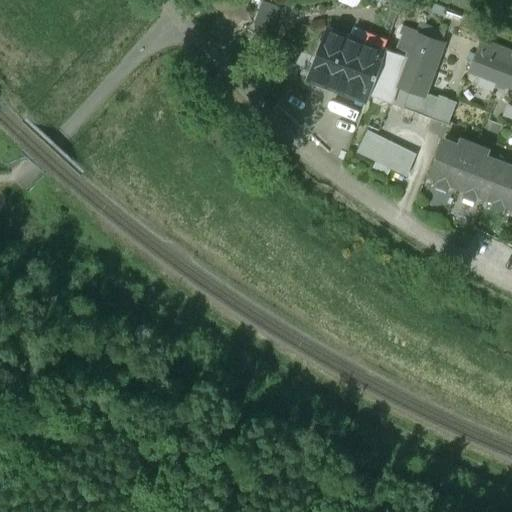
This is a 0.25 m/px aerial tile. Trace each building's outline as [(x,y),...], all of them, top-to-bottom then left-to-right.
[(259,0),(250,25),(266,32),(277,4),(264,0),(259,0)] [(441,45),(411,34),(412,32),(404,29),(401,36),(404,36),(399,49),(407,52),(404,59),(383,51),(367,94),(369,95),(390,104),(397,84),(423,94),(441,45)] [(375,49),(326,31),(308,80),(367,101),(369,95),(367,94),(383,51),(375,49)] [(511,53),(484,43),(480,54),(476,52),(469,71),(511,86),(511,53)] [(423,94),(397,84),(390,104),(430,119),(438,99),(423,94)] [(449,103),(438,99),(430,119),(441,123),(449,103)] [(355,155),(405,171),(413,147),(362,131),(355,155)] [(511,167),(443,140),(428,178),(511,210),(511,167)]
